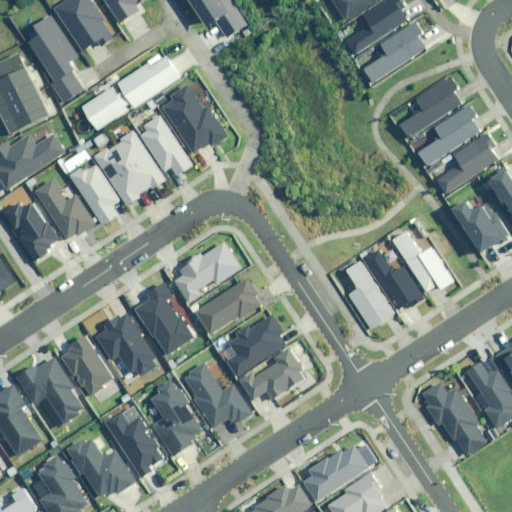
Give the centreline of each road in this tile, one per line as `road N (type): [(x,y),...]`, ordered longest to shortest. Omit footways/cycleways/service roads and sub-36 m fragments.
road 1 (residential): [(0,338),(184,215),(212,202),(234,203)]
road 2 (residential): [(234,203),(250,211),(367,384)]
road 3 (residential): [(190,502),(367,384)]
road 4 (residential): [(234,203),(244,163),(242,120),(173,19)]
road 5 (residential): [(367,384),(511,288)]
road 6 (residential): [(367,384),(450,511)]
road 7 (residential): [(511,100),(481,46),(496,11),(511,1)]
